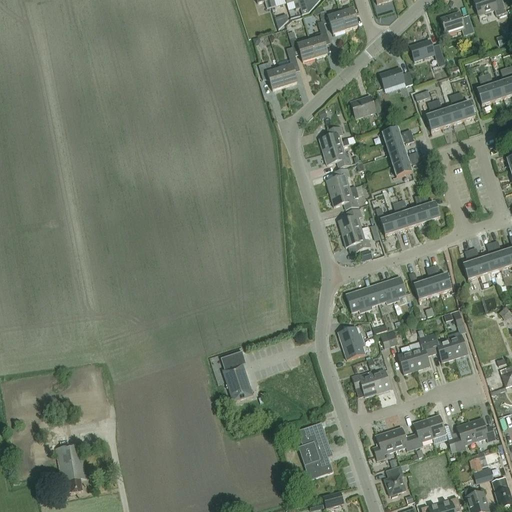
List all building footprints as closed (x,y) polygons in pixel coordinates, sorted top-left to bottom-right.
[(271,10),(268,0),(255,0),(257,5),(264,3),(267,11),(271,10)] [(309,15),(304,0),(300,0),(297,1),(298,2),(300,10),(302,17),(309,15)] [(311,0),(304,0),(309,15),(314,9),(311,0)] [(506,15),(500,0),(477,0),(472,2),(478,18),(494,12),(496,19),(506,15)] [(352,12),(340,16),(345,33),(357,29),(352,12)] [(325,13),(320,14),(323,24),(323,26),(329,25),(333,37),(345,33),(340,16),(327,20),(325,13)] [(445,37),(461,32),(463,39),(474,35),(468,18),(461,20),(459,15),(440,21),(445,37)] [(317,42),(310,44),(315,61),(327,57),(322,40),(327,38),(323,26),(323,24),(317,25),(321,35),(315,37),(317,42)] [(295,40),(290,42),(292,50),(293,54),(294,54),(299,52),(302,64),(315,61),(310,44),(305,45),(297,47),(297,45),(295,40)] [(445,67),(442,59),(439,47),(432,49),(430,43),(409,49),(414,64),(434,58),(438,69),(445,67)] [(292,50),(286,52),(291,66),(297,64),(294,54),(293,54),(292,50)] [(284,89),(279,72),(274,74),(271,64),(258,68),(263,82),(268,81),(272,93),(284,89)] [(450,70),(453,78),(461,75),(458,67),(450,70)] [(279,72),(284,89),(297,85),(292,68),(279,72)] [(413,87),(409,74),(402,77),(400,70),(379,77),(384,92),(404,85),(406,89),(413,87)] [(498,86),(503,101),(511,98),(511,89),(506,71),(500,73),(503,81),(505,80),(506,83),(498,86)] [(484,78),(492,104),(503,101),(498,86),(491,88),(490,85),(492,85),(489,76),(484,78)] [(492,104),(484,78),(478,80),(481,88),(483,88),(484,90),(476,93),(481,108),(492,104)] [(428,93),(415,98),(417,104),(430,100),(428,93)] [(455,97),(464,123),(475,120),(470,105),(462,107),(461,104),(463,104),(460,95),(455,97)] [(448,112),(453,127),(464,123),(455,97),(449,99),(452,107),(454,107),(455,110),(448,112)] [(370,99),(351,106),(356,121),(375,115),(370,99)] [(382,101),(374,104),(378,118),(386,116),(382,101)] [(433,104),(442,131),(453,127),(448,112),(441,114),(440,111),(442,111),(439,102),(433,104)] [(442,131),(433,104),(427,106),(430,114),(432,114),(433,117),(426,119),(431,134),(442,131)] [(327,118),(324,112),(317,115),(320,121),(327,118)] [(342,149),(341,145),(339,138),(343,137),(340,129),(328,132),(329,138),(319,141),(323,155),(342,149)] [(385,147),(412,138),(410,132),(402,135),(402,137),(399,138),(397,131),(382,136),(385,147)] [(412,138),(385,147),(389,158),(404,153),(402,146),(405,145),(405,147),(414,144),(412,138)] [(342,149),(323,155),(327,168),(337,165),(339,171),(352,167),(349,159),(346,160),(343,150),(346,149),(346,148),(342,149)] [(404,153),(389,158),(393,169),(419,160),(417,154),(409,157),(409,159),(407,160),(404,153)] [(419,160),(393,169),(396,180),(411,175),(409,167),(412,167),(412,168),(421,166),(419,160)] [(330,196),(349,191),(346,180),(349,179),(347,171),(334,174),(336,180),(326,183),(330,196)] [(349,191),(330,196),(334,210),(344,207),(346,213),(358,209),(356,201),(358,200),(355,189),(349,191)] [(420,197),(429,224),(440,220),(435,205),(427,208),(427,205),(428,204),(426,196),(420,197)] [(413,212),(418,228),(429,224),(420,197),(414,199),(417,208),(419,207),(420,210),(413,212)] [(398,205),(407,231),(418,228),(413,212),(406,215),(405,212),(407,211),(404,203),(398,205)] [(391,220),(396,235),(407,231),(398,205),(392,206),(395,215),(397,214),(398,217),(391,220)] [(396,235),(391,220),(384,222),(383,219),(384,219),(381,210),(375,212),(379,224),(380,224),(385,238),(396,235)] [(342,237),(361,231),(358,220),(361,219),(359,211),(346,215),(348,221),(338,224),(342,237)] [(361,231),(342,237),(346,250),(356,247),(358,253),(370,249),(368,241),(364,242),(361,231)] [(511,268),(507,253),(499,256),(498,253),(500,252),(498,244),(492,245),(501,272),(511,268)] [(501,272),(492,245),(486,247),(489,256),(491,255),(492,258),(485,260),(490,275),(501,272)] [(470,253),(479,279),(490,275),(485,260),(478,263),(477,260),(479,259),(476,251),(470,253)] [(370,252),(359,256),(362,265),(373,261),(370,252)] [(479,279),(470,253),(464,254),(467,263),(469,262),(470,265),(463,268),(468,283),(479,279)] [(432,269),(440,296),(451,292),(447,277),(439,279),(438,277),(440,276),(437,267),(432,269)] [(424,284),(429,299),(440,296),(432,269),(426,271),(429,280),(431,279),(432,282),(424,284)] [(429,299),(424,284),(417,286),(416,284),(417,283),(415,275),(409,277),(413,289),(414,288),(418,303),(429,299)] [(400,303),(399,300),(406,298),(400,280),(387,284),(393,305),(400,303)] [(393,305),(387,284),(373,288),(379,306),(386,304),(387,307),(393,305)] [(379,306),(373,288),(359,293),(366,314),(373,312),(372,309),(379,306)] [(366,314),(359,293),(345,297),(351,315),(359,313),(360,316),(366,314)] [(499,315),(506,322),(511,316),(511,315),(506,309),(499,315)] [(432,310),(425,312),(427,319),(434,317),(432,310)] [(463,327),(459,313),(453,315),(457,329),(458,329),(463,327)] [(375,337),(387,333),(385,327),(373,331),(375,337)] [(342,349),(363,342),(361,336),(358,337),(356,329),(338,335),(342,349)] [(394,334),(386,336),(390,349),(398,346),(394,334)] [(450,341),(448,342),(454,361),(468,357),(462,337),(460,338),(459,334),(448,338),(450,341)] [(386,336),(381,338),(385,351),(390,349),(386,336)] [(437,345),(436,342),(435,337),(427,339),(432,357),(438,355),(441,365),(454,361),(448,342),(437,345)] [(410,347),(412,353),(411,353),(417,373),(430,368),(427,358),(432,357),(427,339),(419,342),(419,344),(410,347)] [(363,342),(342,349),(347,363),(365,357),(362,350),(365,349),(363,342)] [(253,398),(243,366),(246,365),(242,353),(224,358),(228,371),(222,373),(233,404),(253,398)] [(403,377),(417,373),(411,353),(397,358),(403,377)] [(499,371),(507,368),(505,361),(496,364),(499,371)] [(511,367),(500,371),(501,377),(511,374),(511,367)] [(73,422),(105,417),(99,368),(66,372),(73,422)] [(371,376),(377,396),(391,391),(385,372),(371,376)] [(506,391),(511,389),(511,374),(501,377),(506,391)] [(377,396),(371,376),(360,380),(359,376),(351,379),(355,391),(361,390),(364,400),(377,396)] [(505,388),(492,393),(496,403),(509,398),(505,388)] [(426,422),(432,441),(434,447),(448,442),(447,442),(446,437),(439,418),(426,422)] [(469,425),(475,444),(486,441),(487,444),(495,441),(491,429),(485,430),(482,421),(469,425)] [(432,441),(426,422),(413,426),(416,436),(411,438),(415,450),(423,448),(422,444),(432,441)] [(475,444),(469,425),(456,429),(459,439),(454,441),(459,453),(465,451),(464,448),(475,444)] [(310,484),(334,475),(327,457),(332,456),(322,426),(298,435),(303,449),(298,451),(310,484)] [(415,450),(411,438),(405,440),(402,430),(389,434),(395,453),(406,450),(407,453),(415,450)] [(395,453),(389,434),(375,438),(379,449),(373,450),(377,463),(385,460),(384,457),(395,453)] [(452,455),(459,453),(454,441),(448,443),(452,455)] [(63,487),(64,497),(82,494),(80,482),(86,481),(80,446),(56,450),(61,482),(62,482),(63,487)] [(45,459),(44,448),(32,450),(33,460),(45,459)] [(477,460),(469,463),(477,487),(486,484),(482,472),(479,462),(478,460),(477,460)] [(400,468),(385,473),(388,481),(400,477),(401,480),(404,479),(402,474),(400,468)] [(490,470),(482,472),(486,484),(493,482),(490,470)] [(388,481),(384,482),(389,499),(391,498),(392,500),(398,498),(397,496),(406,493),(401,480),(400,477),(388,481)] [(505,480),(492,484),(495,495),(500,511),(511,507),(511,502),(508,491),(505,480)] [(464,493),(466,499),(469,511),(487,511),(482,494),(474,496),(472,490),(464,493)] [(341,494),(322,499),(326,511),(344,507),(343,500),(341,495),(341,494)] [(450,504),(439,507),(440,511),(456,511),(461,511),(457,499),(450,501),(450,504)]
